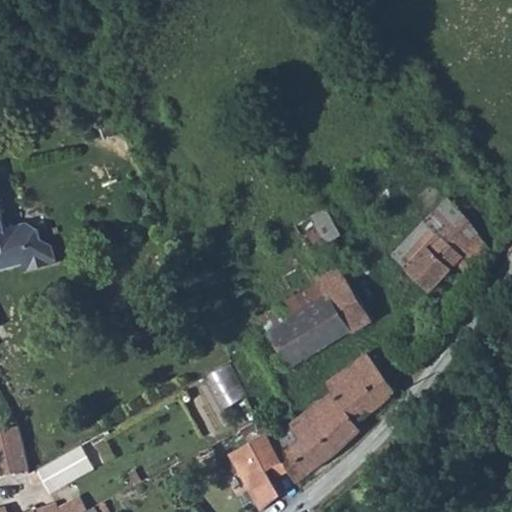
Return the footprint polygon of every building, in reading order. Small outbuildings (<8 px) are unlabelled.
[(117,125),(108,129),(114,140),(122,136),(117,125)] [(0,195),(0,254),(3,266),(25,262),(29,271),(58,263),(54,247),(45,241),(42,232),(28,225),(10,229),(0,195)] [(301,226),(317,251),(346,234),(330,208),(301,226)] [(472,244),(446,221),(438,229),(449,238),(417,273),(440,293),(467,265),(483,277),(500,259),(477,240),(472,244)] [(438,229),(407,264),(417,273),(449,238),(438,229)] [(378,326),(340,254),(320,265),(333,289),(329,291),(335,302),(351,337),(378,326)] [(335,302),(277,333),(295,366),(351,337),(335,302)] [(331,394),(293,420),(295,426),(273,445),(280,460),(289,477),(291,481),(362,426),(356,416),(389,392),(369,360),(328,388),(331,394)] [(230,407),(252,395),(234,362),(212,373),(230,407)] [(28,420),(0,422),(0,428),(5,474),(34,467),(28,420)] [(280,460),(273,445),(265,431),(226,453),(256,508),(276,492),(265,467),(280,460)] [(95,439),(41,469),(54,492),(108,462),(95,439)] [(106,496),(79,510),(74,511),(99,511),(110,505),(106,496)] [(10,511),(10,510),(0,511),(70,511),(62,497),(33,511),(10,511)]
